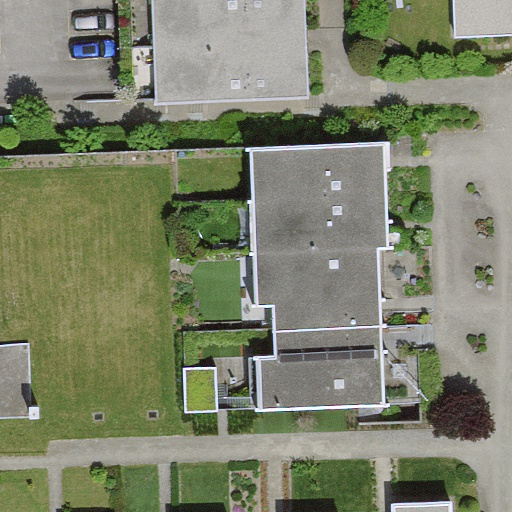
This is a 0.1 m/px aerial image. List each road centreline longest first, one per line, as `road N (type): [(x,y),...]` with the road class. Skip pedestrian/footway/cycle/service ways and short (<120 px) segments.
road 1 (residential): [(502,440),(52,459)]
road 2 (residential): [(511,147),(502,440)]
